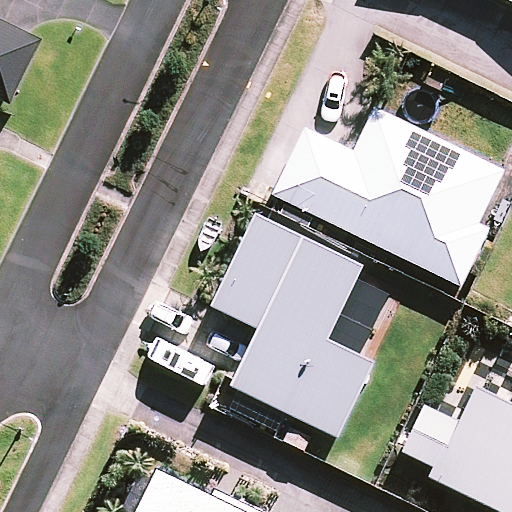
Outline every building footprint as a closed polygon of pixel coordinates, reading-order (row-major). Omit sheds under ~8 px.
[(0,0),(0,102),(2,104),(34,39),(0,22),(0,0)] [(502,173),(376,111),(354,155),(305,131),(274,195),(460,285),(487,230),(477,225),(502,173)] [(361,267),(256,216),(212,306),(259,329),(232,386),(337,438),(374,363),(325,340),(361,267)] [(425,406),(402,452),(433,467),(428,476),(501,511),(511,511),(511,402),(478,386),(459,423),(425,406)] [(240,511),(158,472),(139,511),(240,511)]
